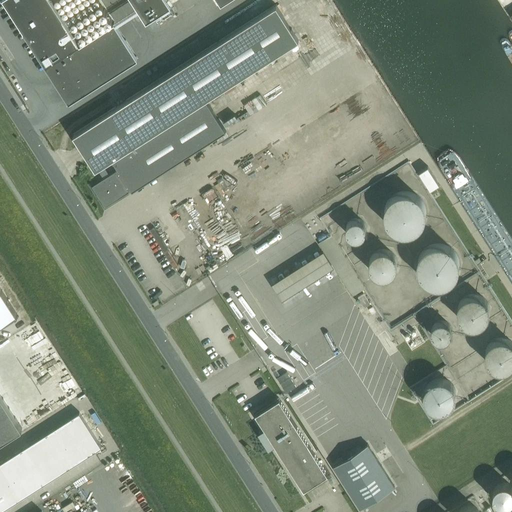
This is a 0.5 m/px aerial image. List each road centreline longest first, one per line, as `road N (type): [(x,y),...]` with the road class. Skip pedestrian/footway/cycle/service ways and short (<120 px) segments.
road 1 (tertiary): [(270,511),(0,91)]
road 2 (unknown): [(116,213),(317,82)]
road 3 (unknown): [(56,124),(150,64),(114,0)]
